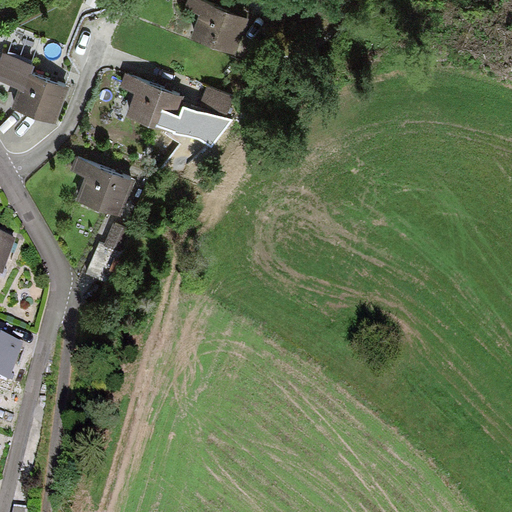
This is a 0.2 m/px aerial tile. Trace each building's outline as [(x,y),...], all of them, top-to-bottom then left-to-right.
[(249,13),(213,0),(187,0),(185,6),(199,11),(191,32),(237,48),(249,13)] [(319,0),(283,0),(261,21),(301,64),(343,26),(319,0)] [(56,118),(70,81),(56,76),(32,66),(34,60),(3,48),(0,56),(0,75),(20,83),(13,101),(56,118)] [(170,84),(126,69),(121,84),(133,88),(125,111),(172,127),(185,89),(170,84)] [(236,94),(209,82),(201,100),(228,112),(236,94)] [(78,154),(73,168),(87,173),(79,194),(120,210),(133,175),(78,154)] [(105,241),(101,239),(87,268),(109,279),(132,231),(114,222),(105,241)] [(0,278),(16,239),(0,232),(0,278)] [(0,374),(10,379),(24,343),(0,333),(0,374)]
